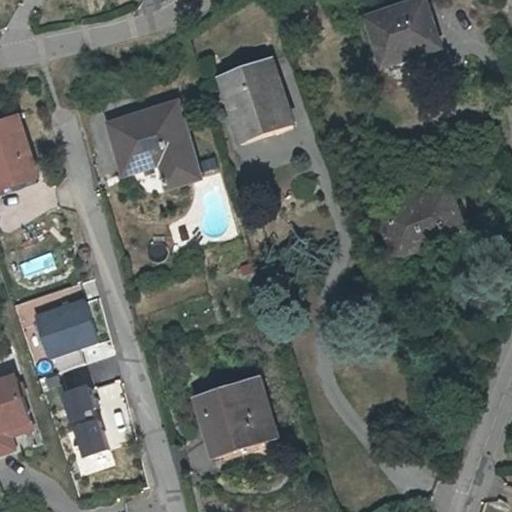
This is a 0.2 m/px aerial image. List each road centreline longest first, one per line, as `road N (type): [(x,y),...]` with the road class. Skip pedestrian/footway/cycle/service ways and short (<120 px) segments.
road 1 (residential): [(59,110),(175,511)]
road 2 (residential): [(191,0),(135,28),(0,56)]
road 3 (residential): [(466,511),(511,369)]
